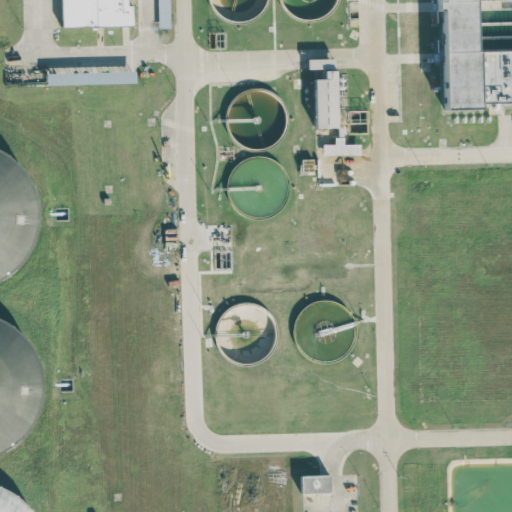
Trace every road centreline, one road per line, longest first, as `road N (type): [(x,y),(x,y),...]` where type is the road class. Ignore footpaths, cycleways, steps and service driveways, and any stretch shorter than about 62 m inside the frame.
road 1 (residential): [(40,0),(41,61),(154,53),(206,68),(381,58)]
road 2 (residential): [(188,207),(184,0)]
